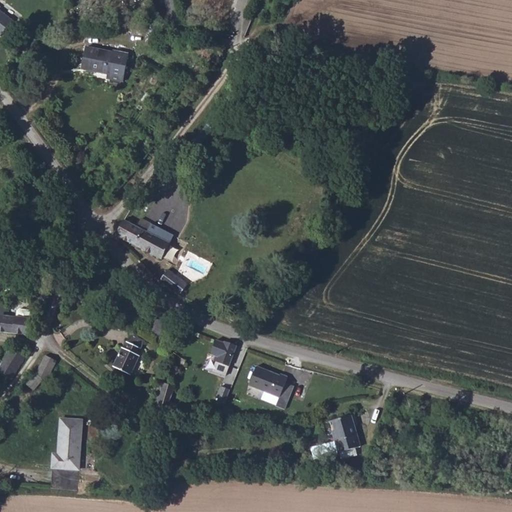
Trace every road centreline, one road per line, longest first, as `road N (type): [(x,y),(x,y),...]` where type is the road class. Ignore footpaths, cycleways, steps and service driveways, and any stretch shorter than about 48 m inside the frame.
road 1 (unclassified): [(98,225),(152,289),(202,320),(511,409)]
road 2 (unclassified): [(98,225),(197,111),(249,35)]
road 3 (track): [(0,418),(98,225)]
road 4 (unclassified): [(0,90),(98,225)]
